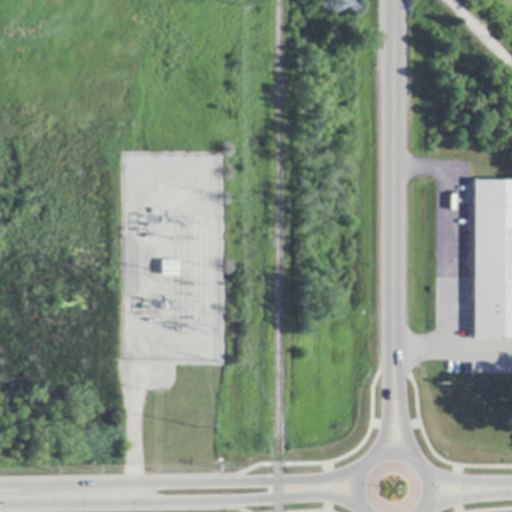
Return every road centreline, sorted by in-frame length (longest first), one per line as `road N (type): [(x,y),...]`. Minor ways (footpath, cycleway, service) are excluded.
road 1 (tertiary): [(393,401),(395,0)]
road 2 (tertiary): [(363,467),(320,481),(180,484),(143,493)]
road 3 (tertiary): [(143,493),(321,495),(362,510)]
road 4 (tertiary): [(371,459),(356,488),(363,511),(426,503),(428,480),(415,461),(393,453),(371,459)]
road 5 (tertiary): [(143,493),(0,497)]
